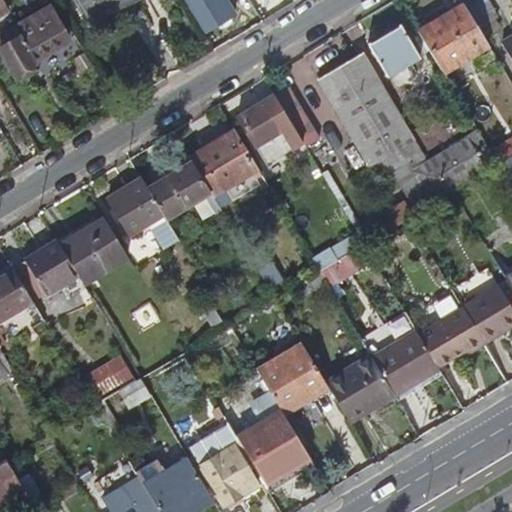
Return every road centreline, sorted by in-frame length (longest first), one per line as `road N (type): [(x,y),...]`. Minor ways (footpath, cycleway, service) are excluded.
road 1 (residential): [(0,208),(345,0)]
road 2 (secondary): [(366,511),(511,425)]
